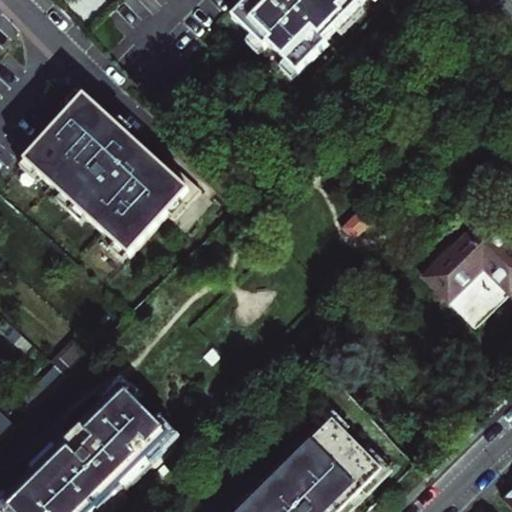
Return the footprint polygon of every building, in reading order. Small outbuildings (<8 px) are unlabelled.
[(247,0),(231,17),(252,37),(246,43),(258,55),(268,46),(286,65),(282,69),(293,81),(329,44),(325,41),(336,30),(345,39),(368,16),(359,7),(366,0),(373,0),(374,1),(374,0),(247,0)] [(72,110),(24,163),(26,164),(22,169),(34,181),(39,176),(63,198),(59,203),(83,225),(87,220),(115,246),(111,251),(123,262),(128,258),(130,260),(169,217),(174,223),(202,193),(168,162),(163,167),(127,135),(132,130),(127,126),(123,122),(118,127),(85,96),(83,98),(78,94),(67,106),(72,110)] [(364,215),(354,226),(360,232),(352,240),(357,245),(376,226),(364,215)] [(486,267),(511,293),(511,245),(486,219),(427,277),(451,301),(486,267)] [(354,226),(346,233),(352,240),(360,232),(354,226)] [(217,355),(208,364),(217,373),(226,364),(217,355)] [(98,400),(103,405),(119,389),(132,402),(136,397),(119,380),(98,400)] [(32,475),(8,499),(0,507),(0,511),(112,511),(128,497),(126,495),(175,446),(162,433),(132,402),(119,389),(103,405),(56,452),(60,456),(35,478),(32,475)] [(333,411),(308,436),(312,441),(332,421),(344,433),(349,428),(333,411)] [(0,421),(0,437),(4,441),(13,433),(0,421)] [(341,511),(383,471),(375,463),(344,433),(332,421),(312,441),(311,442),(286,467),(284,469),(240,511),(341,511)] [(118,511),(185,446),(167,428),(162,433),(175,446),(126,495),(128,497),(112,511),(118,511)] [(282,462),(286,467),(311,442),(306,437),(282,462)] [(56,452),(32,475),(35,478),(60,456),(56,452)] [(380,459),(375,463),(383,471),(341,511),(351,511),(392,471),(380,459)] [(236,508),(239,511),(240,511),(284,469),(280,464),(236,508)] [(511,476),(511,477),(511,492),(503,502),(511,510),(511,476)]
